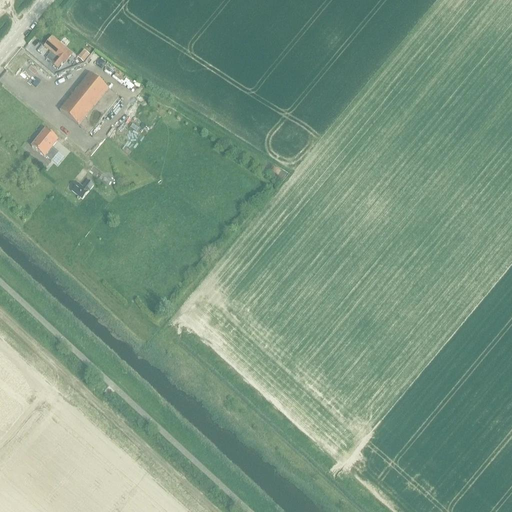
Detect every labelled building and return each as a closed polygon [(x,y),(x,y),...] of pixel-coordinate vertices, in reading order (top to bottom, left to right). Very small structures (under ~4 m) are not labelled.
[(46,59),(57,69),(62,63),(64,64),(72,55),(51,38),(44,47),(51,53),(46,59)] [(92,54),(98,45),(92,40),(85,49),(92,54)] [(83,51),(77,58),(83,63),(89,56),(83,51)] [(140,68),(134,76),(141,81),(147,74),(140,68)] [(89,75),(59,112),(88,135),(118,99),(89,75)] [(47,105),(54,110),(59,103),(52,98),(47,105)] [(52,148),(57,141),(44,131),(31,147),(44,158),(45,156),(51,162),(58,153),(52,148)] [(82,164),(77,158),(73,162),(78,167),(82,164)] [(82,200),(95,184),(88,179),(81,188),(77,185),(71,192),(82,200)]
